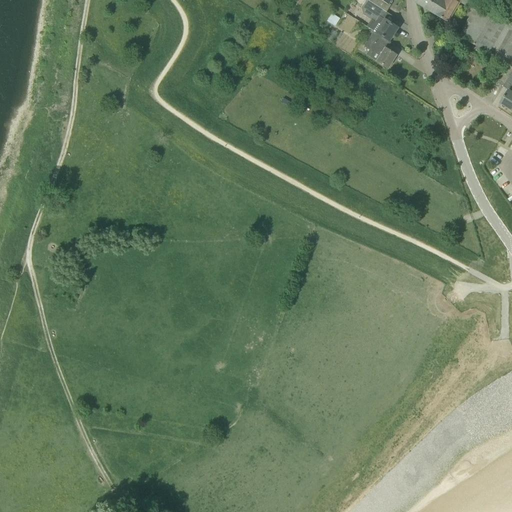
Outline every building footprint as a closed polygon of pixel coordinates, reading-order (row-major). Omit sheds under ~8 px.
[(390,0),(366,0),(367,1),(386,13),(390,6),(388,4),(390,0)] [(428,10),(433,0),(416,0),(416,2),(428,10)] [(433,0),(428,10),(449,22),(460,2),(474,10),(464,27),(458,23),(453,33),(489,53),(508,20),(481,4),(481,3),(475,0),(433,0)] [(382,19),(386,13),(367,1),(362,9),(368,13),(366,16),(375,22),(370,30),(373,32),(375,33),(388,42),(397,28),(384,20),(382,19)] [(511,22),(508,20),(489,53),(511,66),(511,22)] [(366,55),(375,62),(387,69),(396,56),(384,48),(388,42),(375,33),(370,40),(368,39),(363,47),(369,50),(366,55)] [(511,85),(509,91),(500,104),(511,111),(511,85)]
